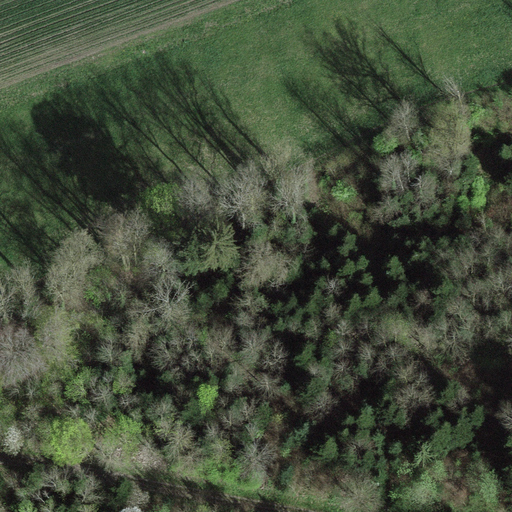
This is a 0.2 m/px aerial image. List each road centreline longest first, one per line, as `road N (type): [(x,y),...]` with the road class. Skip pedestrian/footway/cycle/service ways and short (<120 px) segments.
road 1 (track): [(511,95),(403,123),(313,173),(0,303)]
road 2 (track): [(0,459),(257,511)]
